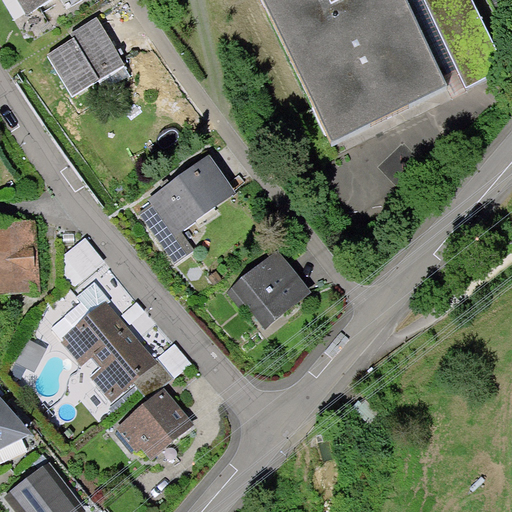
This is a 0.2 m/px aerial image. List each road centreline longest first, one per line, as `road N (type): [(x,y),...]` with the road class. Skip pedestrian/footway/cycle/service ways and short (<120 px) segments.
road 1 (residential): [(0,88),(54,183),(148,299),(282,427)]
road 2 (residential): [(381,319),(133,0)]
road 3 (track): [(331,374),(435,318),(511,262)]
road 4 (residential): [(511,167),(381,319)]
road 5 (residential): [(381,319),(282,427)]
